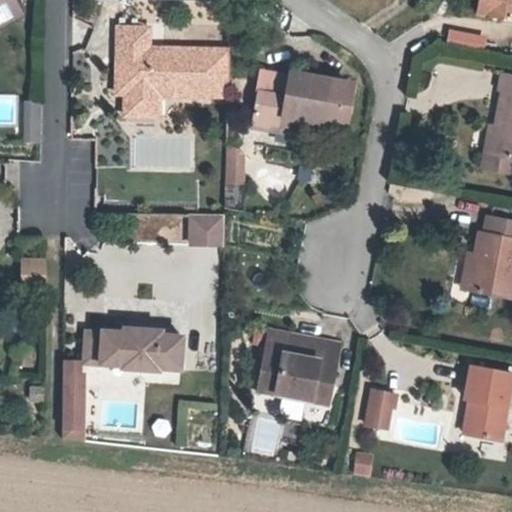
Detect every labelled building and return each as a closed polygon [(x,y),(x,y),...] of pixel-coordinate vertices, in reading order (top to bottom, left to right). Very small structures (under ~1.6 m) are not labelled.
[(0,0),(0,30),(1,32),(25,19),(16,1),(17,0),(0,0)] [(511,0),(481,0),(479,16),(511,22),(511,0)] [(118,31),(117,85),(125,85),(125,97),(125,107),(153,107),(154,97),(154,90),(171,90),(177,96),(177,98),(227,100),(228,53),(148,51),(149,31),(118,31)] [(276,67),(272,91),(286,94),(290,69),(276,67)] [(249,127),(277,133),(280,119),(302,123),(323,127),(325,112),(341,115),(345,93),(348,80),(290,69),(286,94),(272,91),(256,88),(249,127)] [(503,93),(497,125),(491,154),(511,158),(511,75),(503,74),(499,92),(503,93)] [(116,97),(125,97),(125,85),(117,85),(116,97)] [(153,107),(125,107),(124,119),(159,120),(159,98),(177,98),(177,96),(171,90),(154,90),(154,97),(153,107)] [(352,94),(345,93),(341,115),(325,112),(323,127),(345,132),(352,94)] [(41,140),(41,100),(22,100),(22,140),(41,140)] [(300,137),(302,123),(280,119),(277,133),(300,137)] [(488,123),(479,168),(511,174),(511,158),(491,154),(497,125),(488,123)] [(241,150),(241,138),(226,137),(225,150),(241,150)] [(132,216),(134,242),(181,238),(179,212),(132,216)] [(224,216),(193,215),(192,245),(224,245),(224,216)] [(481,233),(476,254),(469,292),(510,300),(511,287),(511,220),(488,216),(486,234),(481,233)] [(458,289),(469,292),(476,254),(466,252),(458,289)] [(44,295),(45,267),(22,267),(22,294),(44,295)] [(105,333),(89,332),(86,363),(123,366),(123,368),(159,371),(161,368),(182,370),(184,336),(163,335),(163,331),(126,329),(126,332),(105,331),(105,333)] [(273,330),(262,389),(331,401),(338,361),(314,357),(317,337),(273,330)] [(341,341),(317,337),(314,357),(338,361),(341,341)] [(26,354),(9,354),(9,370),(26,370),(26,354)] [(86,362),(65,361),(65,373),(86,373),(86,363),(86,362)] [(471,435),(510,440),(511,420),(511,370),(474,365),(469,400),(475,401),(471,435)] [(65,373),(65,400),(86,400),(86,373),(65,373)] [(368,387),(362,424),(389,429),(395,391),(368,387)] [(65,400),(65,427),(86,427),(86,400),(65,400)] [(65,427),(64,438),(85,441),(86,427),(65,427)] [(352,473),(371,475),(373,452),(354,450),(352,473)]
